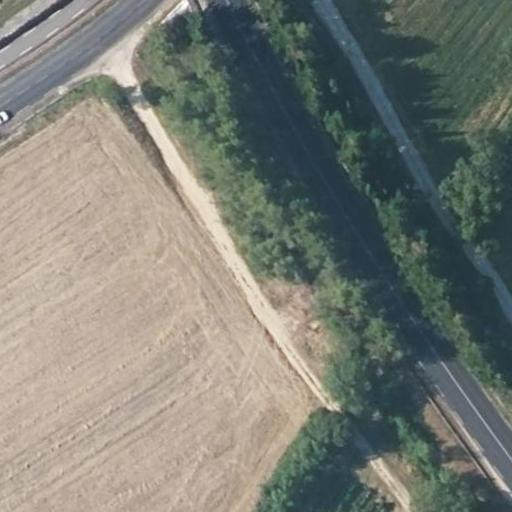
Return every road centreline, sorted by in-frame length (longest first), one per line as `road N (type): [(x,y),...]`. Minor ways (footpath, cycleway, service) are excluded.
road 1 (track): [(97,42),(340,423),(417,511)]
road 2 (primary): [(511,461),(368,252),(225,0)]
road 3 (tertiary): [(0,106),(152,0)]
road 4 (track): [(243,511),(317,387)]
